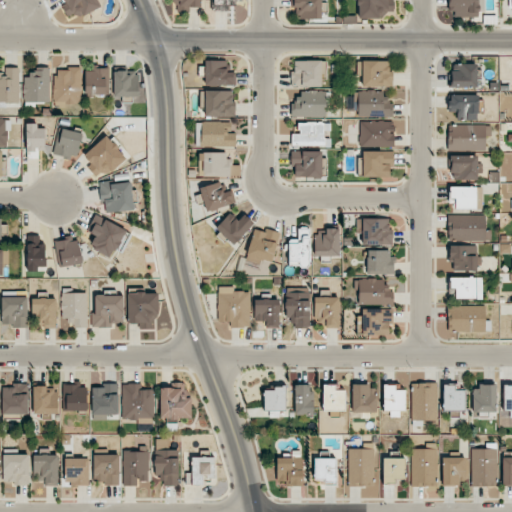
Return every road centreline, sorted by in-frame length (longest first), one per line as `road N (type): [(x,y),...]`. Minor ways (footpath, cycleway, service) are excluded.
road 1 (tertiary): [(134,0),(154,41),(163,223),(253,511)]
road 2 (residential): [(0,353),(511,355)]
road 3 (residential): [(0,39),(511,40)]
road 4 (residential): [(419,355),(419,0)]
road 5 (residential): [(191,511),(511,510)]
road 6 (residential): [(259,0),(272,198)]
road 7 (residential): [(272,198),(419,199)]
